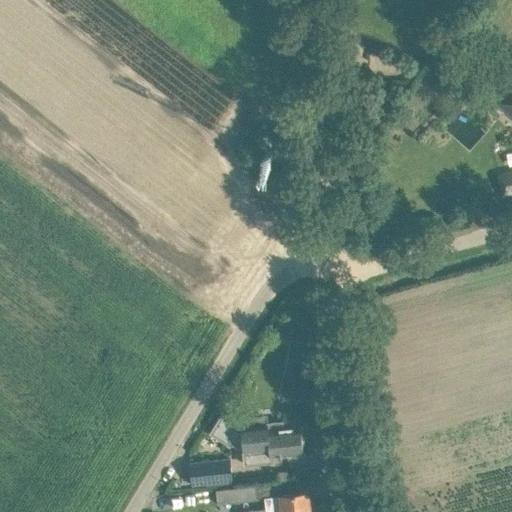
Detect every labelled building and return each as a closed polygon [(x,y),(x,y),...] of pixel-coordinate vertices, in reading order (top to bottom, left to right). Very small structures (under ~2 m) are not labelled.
[(511,82),(495,101),(511,116),(511,82)] [(511,171),(499,175),(504,194),(511,191),(511,171)] [(228,408),(227,407),(211,432),(230,443),(232,441),(243,447),(244,447),(245,463),(272,461),(272,455),(304,452),(301,426),(283,428),(282,421),(247,425),(239,420),(242,416),(241,415),(239,417),(227,410),(228,408)] [(194,458),(196,483),(236,480),(234,455),(194,458)] [(216,489),(218,503),(258,499),(256,485),(216,489)] [(311,511),(309,491),(265,496),(266,511),(311,511)]
